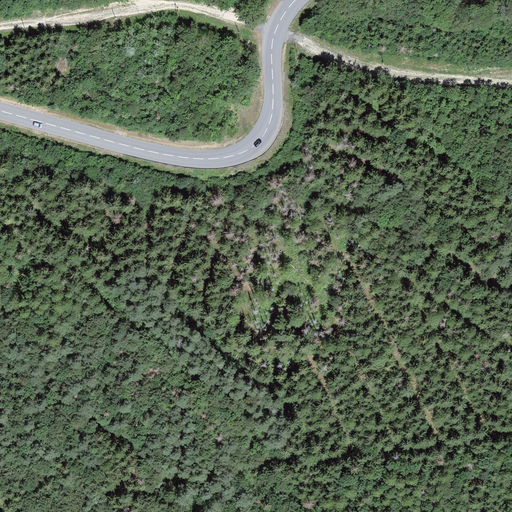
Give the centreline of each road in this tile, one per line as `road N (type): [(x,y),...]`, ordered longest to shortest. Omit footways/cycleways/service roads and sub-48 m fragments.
road 1 (track): [(505,82),(396,72),(196,7),(0,24)]
road 2 (secondary): [(295,0),(273,39),(270,121),(261,140),(236,155),(179,157),(0,111)]
